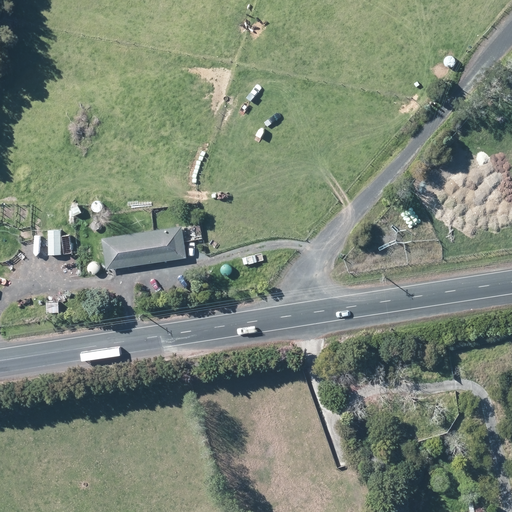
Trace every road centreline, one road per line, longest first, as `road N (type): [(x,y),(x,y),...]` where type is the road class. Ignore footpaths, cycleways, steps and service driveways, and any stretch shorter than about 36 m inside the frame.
road 1 (unclassified): [(511,34),(304,278),(308,312)]
road 2 (tertiary): [(308,312),(0,360)]
road 3 (tertiary): [(511,281),(308,312)]
